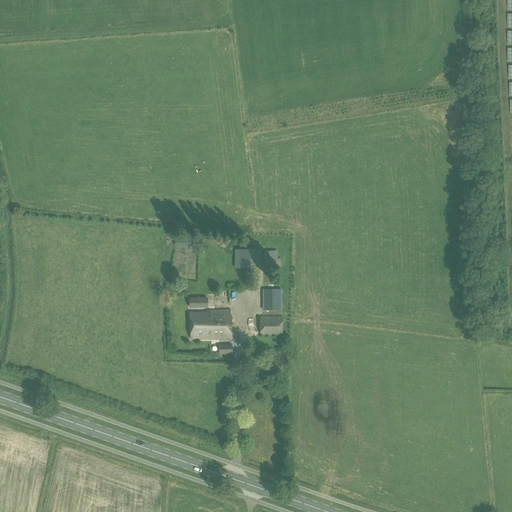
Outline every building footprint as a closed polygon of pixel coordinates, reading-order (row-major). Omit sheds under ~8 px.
[(175,236),(175,245),(203,246),(203,236),(175,236)] [(256,250),(235,249),(235,268),(255,269),(256,250)] [(265,268),(279,267),(277,253),(264,254),(265,268)] [(262,290),(263,311),(282,311),(282,290),(262,290)] [(190,299),(190,308),(208,307),(208,306),(204,306),(204,299),(207,299),(207,298),(190,299)] [(207,311),(207,313),(190,313),(191,338),(231,337),(230,310),(207,311)] [(260,317),(260,336),(283,336),(283,317),(260,317)] [(232,345),(219,345),(220,354),(232,354),(232,345)]
